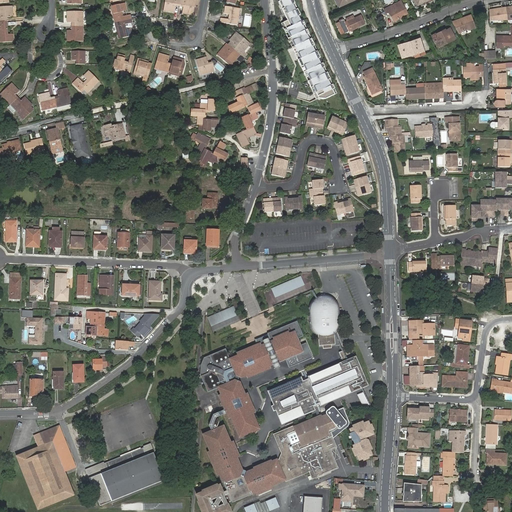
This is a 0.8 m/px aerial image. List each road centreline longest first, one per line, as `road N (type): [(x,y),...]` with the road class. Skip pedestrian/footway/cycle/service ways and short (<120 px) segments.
road 1 (residential): [(0,414),(46,414),(111,377),(176,313),(193,273)]
road 2 (residential): [(193,273),(172,264),(0,258)]
road 3 (unclassified): [(480,0),(332,50)]
road 4 (residential): [(389,250),(237,267)]
road 5 (residential): [(255,185),(291,184),(303,148),(322,139),(342,186)]
road 6 (secondary): [(393,395),(389,250)]
road 7 (secondary): [(389,250),(383,164),(362,113)]
